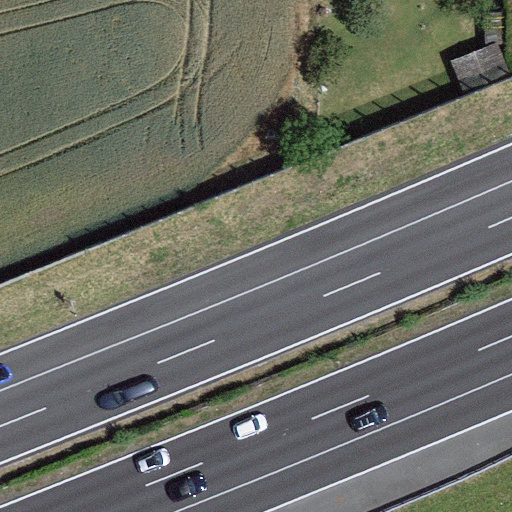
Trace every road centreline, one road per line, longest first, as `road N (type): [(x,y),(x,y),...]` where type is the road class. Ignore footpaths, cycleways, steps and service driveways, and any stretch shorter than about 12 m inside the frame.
road 1 (motorway): [(511,215),(0,426)]
road 2 (motorway): [(82,511),(511,336)]
